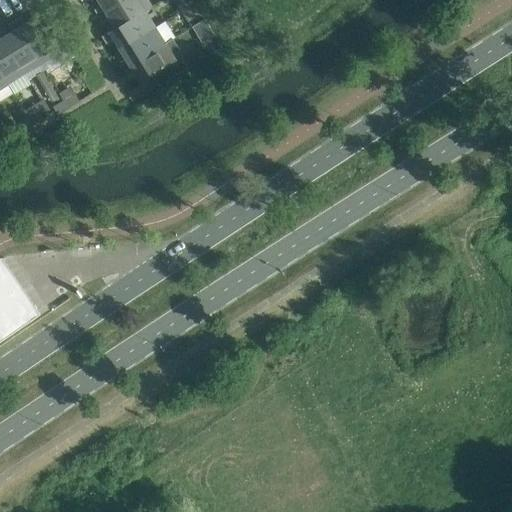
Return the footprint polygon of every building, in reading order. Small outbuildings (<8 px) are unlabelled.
[(99,16),(123,0),(98,0),(102,5),(95,9),(99,16)] [(109,32),(145,11),(151,7),(147,0),(123,0),(99,16),(102,21),(109,17),(115,27),(109,31),(109,32)] [(174,0),(181,10),(189,6),(185,0),(174,0)] [(189,6),(181,10),(187,21),(195,16),(189,6)] [(145,11),(109,32),(102,36),(106,43),(113,38),(120,49),(155,27),(145,11)] [(58,52),(53,44),(36,17),(25,24),(21,17),(15,20),(41,63),(58,52)] [(204,19),(192,26),(199,37),(202,42),(209,37),(214,34),(205,18),(204,19)] [(41,63),(15,20),(9,24),(13,31),(3,37),(24,73),(41,63)] [(119,63),(123,69),(165,43),(155,27),(120,49),(126,59),(119,63)] [(0,69),(8,83),(24,73),(3,37),(0,39),(0,69)] [(165,43),(123,69),(127,75),(134,71),(141,82),(154,74),(161,84),(187,68),(181,57),(176,60),(165,43)] [(66,88),(59,92),(63,100),(68,108),(79,101),(74,93),(70,95),(66,88)] [(41,100),(24,110),(28,116),(33,124),(50,114),(48,111),(42,101),(41,100)] [(68,108),(63,100),(52,106),(57,114),(68,108)] [(33,124),(28,116),(18,123),(22,131),(33,124)] [(0,338),(36,314),(0,260),(0,338)]
